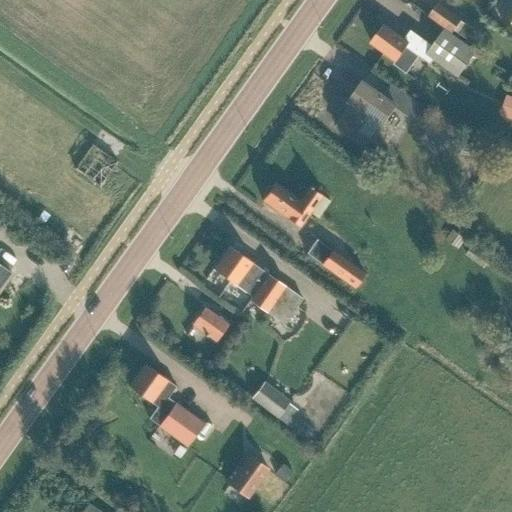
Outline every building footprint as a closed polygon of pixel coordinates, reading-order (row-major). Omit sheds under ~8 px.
[(511,0),(502,13),(511,20),(511,0)] [(474,29),(461,20),(438,3),(429,16),(453,32),(454,30),(467,39),(474,29)] [(382,25),(369,43),(395,62),(407,46),(415,52),(424,40),(411,30),(403,40),(382,25)] [(424,40),(415,52),(431,64),(433,60),(457,77),(475,52),(443,29),(432,45),(424,40)] [(353,106),(336,129),(365,150),(395,108),(414,121),(423,108),(392,86),(383,98),(363,83),(349,104),(353,106)] [(511,119),(511,96),(507,95),(500,115),(511,119)] [(90,144),(74,168),(100,186),(116,162),(90,144)] [(268,187),(261,197),(264,199),(261,203),(299,229),(316,206),(323,211),(330,202),(309,188),(304,195),(299,192),(294,199),(274,185),(271,189),(268,187)] [(453,230),(446,240),(458,249),(466,239),(453,230)] [(316,242),(306,256),(354,289),(364,275),(316,242)] [(472,246),(466,255),(484,268),(490,259),(472,246)] [(211,271),(250,299),(266,276),(227,248),(211,271)] [(0,289),(10,275),(0,268),(0,289)] [(266,276),(250,299),(248,302),(264,314),(283,287),(266,276)] [(283,287),(264,314),(282,326),(301,300),(283,287)] [(204,310),(191,327),(213,343),(225,325),(204,310)] [(212,361),(202,361),(202,370),(212,370),(212,361)] [(144,366),(129,387),(157,408),(149,419),(159,425),(158,426),(186,447),(204,422),(175,402),(175,403),(168,398),(175,387),(144,366)] [(276,417),(300,435),(305,429),(290,417),(296,410),(288,403),(289,401),(264,382),(250,399),(275,419),(276,417)] [(247,499),(269,470),(248,455),(239,468),(235,465),(224,481),(247,499)] [(283,464),(276,474),(285,482),(293,472),(283,464)]
